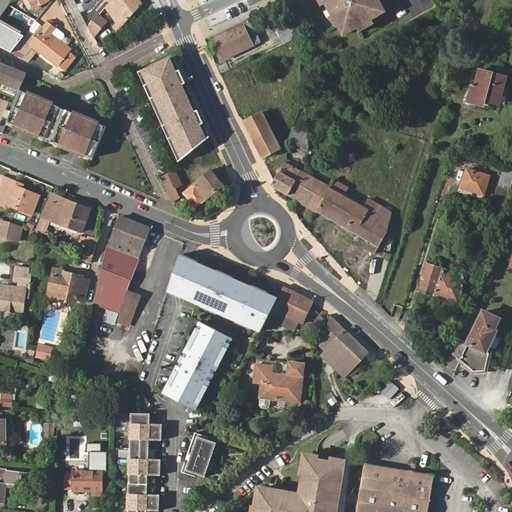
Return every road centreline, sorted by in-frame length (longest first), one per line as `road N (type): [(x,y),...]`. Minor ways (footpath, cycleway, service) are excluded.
road 1 (tertiary): [(0,148),(197,233),(232,233)]
road 2 (unknown): [(392,340),(452,123)]
road 3 (secondary): [(256,197),(167,0)]
road 4 (secondary): [(281,252),(442,384)]
road 5 (residential): [(442,384),(414,415),(483,469),(499,511)]
